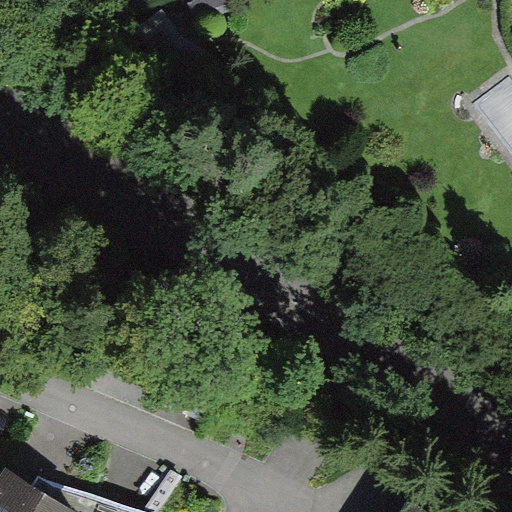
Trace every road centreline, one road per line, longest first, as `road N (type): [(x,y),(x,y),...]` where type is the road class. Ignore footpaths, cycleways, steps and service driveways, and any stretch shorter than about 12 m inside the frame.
road 1 (tertiary): [(511,454),(408,394),(0,114)]
road 2 (residential): [(0,374),(257,483),(304,511)]
